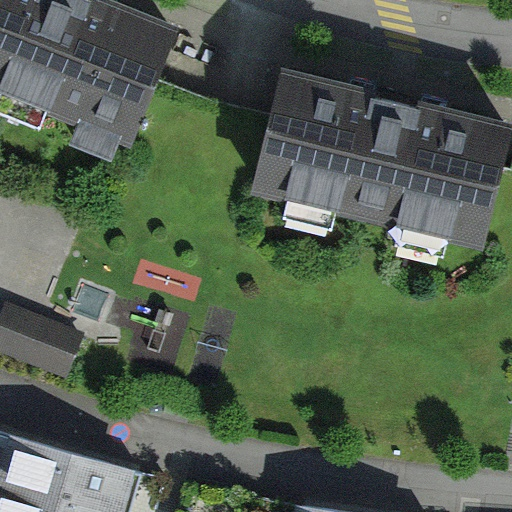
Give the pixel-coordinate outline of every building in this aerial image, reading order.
[(180,38),(85,0),(0,0),(0,101),(132,155),(180,38)] [(511,147),(511,137),(284,79),(253,200),(483,259),(511,147)] [(75,339),(0,311),(0,359),(59,382),(75,339)] [(12,442),(0,483),(0,490),(76,511),(118,511),(129,476),(12,442)] [(76,511),(0,490),(0,511),(76,511)]
